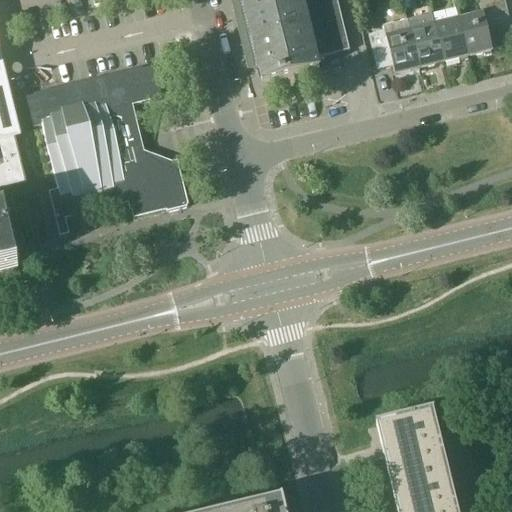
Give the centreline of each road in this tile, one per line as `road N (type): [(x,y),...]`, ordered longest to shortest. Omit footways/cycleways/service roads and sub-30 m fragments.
road 1 (residential): [(238,158),(511,91)]
road 2 (unclassified): [(327,511),(275,300)]
road 3 (tertiary): [(0,354),(147,318)]
road 4 (tertiary): [(147,318),(179,320),(275,300)]
road 5 (tertiary): [(268,273),(175,301),(147,318)]
road 6 (tertiary): [(395,258),(322,259),(268,273)]
road 7 (tertiary): [(275,300),(395,258)]
road 8 (tertiary): [(395,258),(511,229)]
